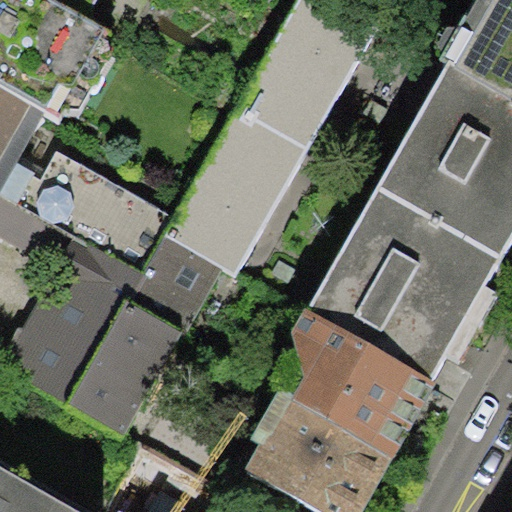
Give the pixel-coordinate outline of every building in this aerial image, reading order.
[(72,28),(21,0),(0,0),(0,96),(25,111),(55,128),(102,46),(72,28)] [(87,0),(21,0),(72,28),(87,0)] [(322,123),(373,33),(314,0),(301,0),(234,119),(302,158),(322,123)] [(511,0),(475,0),(436,69),(443,74),(511,112),(511,0)] [(511,240),(511,112),(443,74),(372,198),(496,268),(511,241),(511,240)] [(0,153),(25,111),(0,96),(0,206),(72,247),(91,258),(139,285),(163,243),(171,229),(53,161),(36,190),(0,169),(0,153)] [(234,119),(171,229),(163,243),(215,273),(231,282),(254,243),(302,158),(234,119)] [(496,268),(372,198),(301,322),(302,322),(424,392),(425,392),(456,339),(496,268)] [(0,241),(57,274),(72,247),(0,206),(0,241)] [(139,285),(123,312),(172,340),(175,342),(215,273),(163,243),(139,285)] [(123,312),(139,285),(91,258),(42,344),(30,338),(15,338),(0,365),(0,372),(67,411),(123,312)] [(67,411),(117,440),(172,340),(123,312),(67,411)] [(424,392),(302,322),(290,343),(294,358),(279,362),(283,376),(275,390),(277,400),(293,409),(384,462),(395,443),(424,392)] [(355,511),(384,462),(293,409),(266,456),(260,452),(244,478),(303,511),(355,511)] [(140,453),(114,498),(138,511),(189,511),(203,489),(140,453)] [(68,511),(0,473),(0,511),(68,511)]
